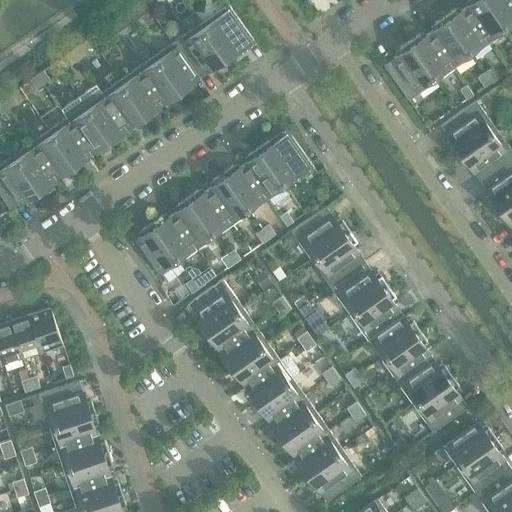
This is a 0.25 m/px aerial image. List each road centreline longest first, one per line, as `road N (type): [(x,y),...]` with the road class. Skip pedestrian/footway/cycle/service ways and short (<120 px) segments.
road 1 (residential): [(282,70),(511,395)]
road 2 (residential): [(294,511),(82,217)]
road 3 (residential): [(511,289),(331,35)]
road 4 (residential): [(82,217),(282,70)]
